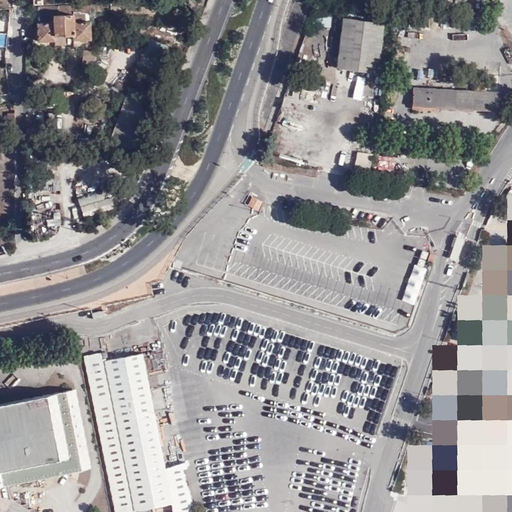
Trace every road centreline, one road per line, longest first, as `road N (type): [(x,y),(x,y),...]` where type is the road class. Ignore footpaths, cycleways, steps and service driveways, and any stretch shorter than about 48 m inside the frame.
road 1 (primary): [(0,303),(101,277),(159,236),(197,188),(266,0)]
road 2 (primary): [(225,0),(141,207),(90,251),(21,271)]
road 3 (residential): [(21,271),(17,10)]
road 4 (unclassified): [(435,323),(374,511)]
road 5 (unclassified): [(475,208),(445,244),(435,323)]
road 6 (unclassified): [(435,323),(471,240),(475,208)]
